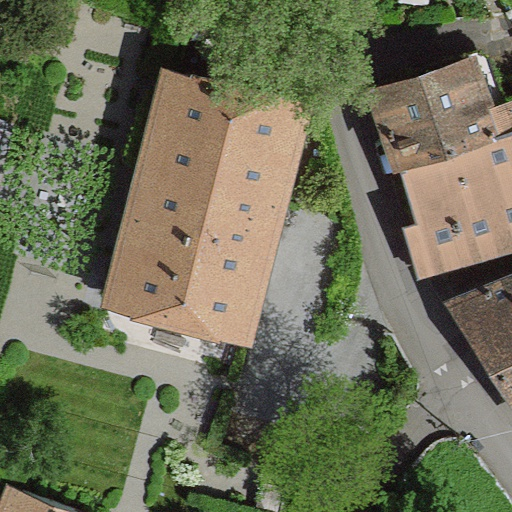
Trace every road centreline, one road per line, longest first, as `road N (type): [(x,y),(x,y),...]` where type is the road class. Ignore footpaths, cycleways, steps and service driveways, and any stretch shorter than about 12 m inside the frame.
road 1 (residential): [(334,0),(348,97),(390,256),(409,300),(465,370)]
road 2 (unclassified): [(352,511),(465,370)]
